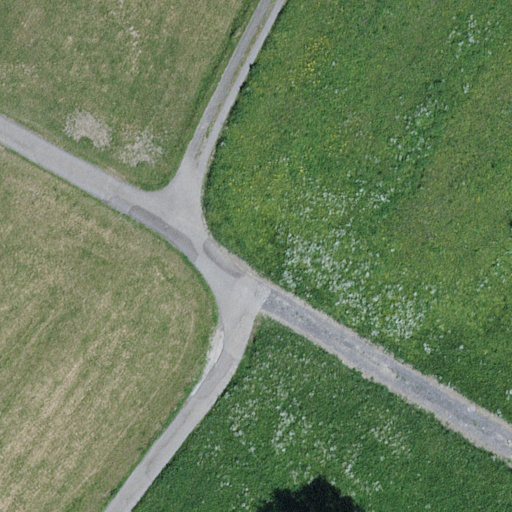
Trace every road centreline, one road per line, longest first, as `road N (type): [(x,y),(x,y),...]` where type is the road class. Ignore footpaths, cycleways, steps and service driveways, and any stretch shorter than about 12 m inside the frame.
road 1 (track): [(0,126),(168,221),(257,0)]
road 2 (track): [(168,221),(235,287),(237,329),(222,373),(119,511)]
road 3 (track): [(235,287),(511,455)]
